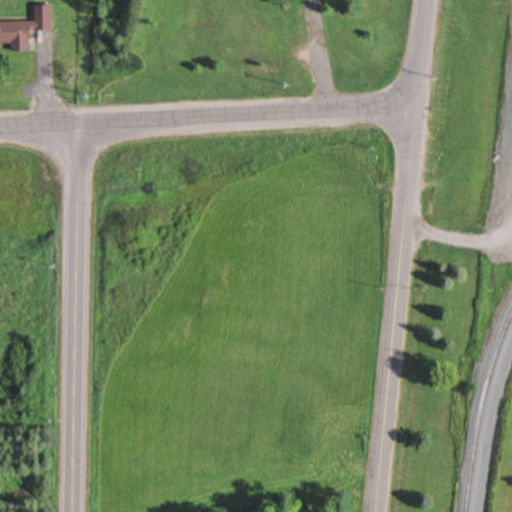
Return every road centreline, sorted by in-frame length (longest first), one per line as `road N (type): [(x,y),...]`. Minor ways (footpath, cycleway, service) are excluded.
road 1 (tertiary): [(414,106),(0,126)]
road 2 (tertiary): [(414,106),(375,511)]
road 3 (tertiary): [(77,123),(75,511)]
